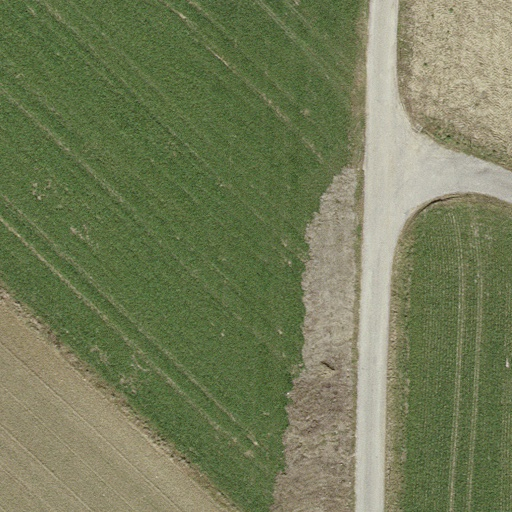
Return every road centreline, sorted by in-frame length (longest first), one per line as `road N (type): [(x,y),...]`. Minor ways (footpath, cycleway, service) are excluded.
road 1 (track): [(373,511),(386,0)]
road 2 (track): [(381,159),(511,188)]
